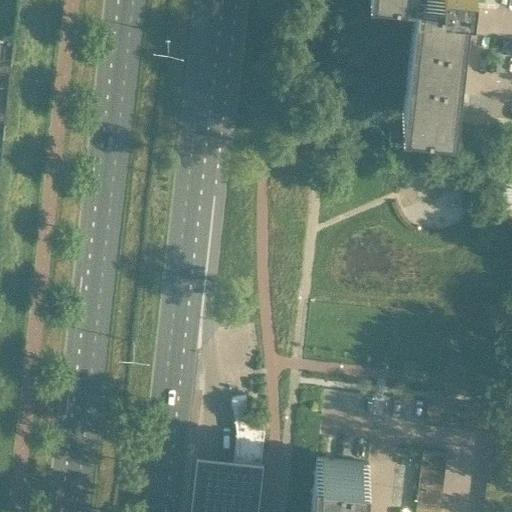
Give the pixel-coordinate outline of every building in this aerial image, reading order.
[(414,0),(405,81),(402,109),(441,113),(455,115),(467,0),(414,0)] [(0,81),(10,83),(15,34),(0,32),(0,81)] [(0,129),(4,130),(10,83),(0,81),(0,129)] [(246,394),(240,395),(232,396),(238,432),(235,461),(260,464),(265,427),(251,425),(246,394)] [(426,422),(437,423),(440,399),(428,398),(426,422)] [(437,423),(448,424),(451,400),(440,399),(437,423)] [(448,424),(459,425),(462,401),(451,400),(448,424)] [(459,425),(470,427),(473,403),(462,401),(459,425)] [(470,427),(482,428),(485,404),(473,403),(470,427)] [(482,428),(493,429),(493,428),(500,429),(503,406),(485,404),(482,428)] [(493,428),(493,429),(491,444),(511,446),(511,406),(503,406),(500,429),(493,428)] [(511,446),(491,444),(490,453),(511,455),(511,446)] [(423,449),(421,461),(446,464),(447,452),(423,449)] [(254,511),(260,460),(195,453),(188,511),(254,511)] [(511,455),(490,453),(489,465),(511,467),(511,455)] [(363,511),(369,462),(317,456),(310,511),(363,511)] [(421,461),(420,472),(445,475),(446,464),(421,461)] [(511,467),(489,465),(488,477),(511,479),(511,471),(511,467)] [(420,472),(419,483),(443,486),(445,475),(420,472)] [(488,477),(486,489),(510,491),(511,479),(488,477)] [(419,483),(418,494),(442,497),(443,486),(419,483)] [(486,489),(485,500),(509,503),(510,491),(486,489)] [(418,494),(416,505),(441,508),(442,497),(418,494)] [(485,500),(484,510),(505,511),(507,511),(509,503),(485,500)]
